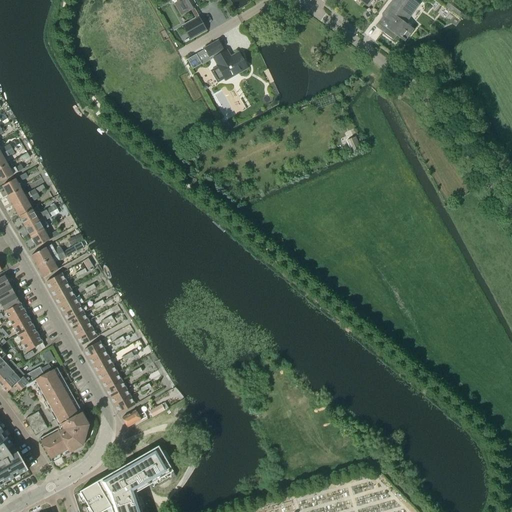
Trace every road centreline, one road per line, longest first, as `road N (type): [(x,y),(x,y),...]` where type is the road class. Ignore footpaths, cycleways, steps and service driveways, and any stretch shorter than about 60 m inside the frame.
road 1 (tertiary): [(56,483),(104,446),(105,410),(0,231)]
road 2 (tertiary): [(511,214),(428,101),(314,11)]
